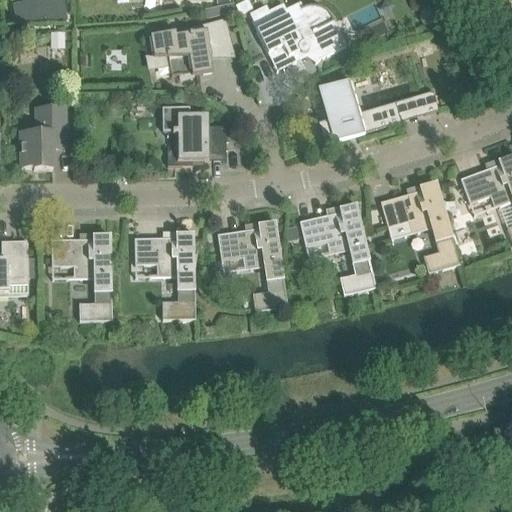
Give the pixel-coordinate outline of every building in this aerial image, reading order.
[(511,21),(511,0),(504,0),(499,4),(511,21)] [(246,2),(234,8),(239,18),(251,12),(246,2)] [(292,58),(298,55),(299,56),(300,57),(302,57),(303,57),(305,57),(306,57),(307,56),(308,54),(318,62),(315,66),(316,66),(319,62),(345,49),(345,48),(340,50),(328,26),(333,24),(332,22),(331,19),(329,17),(328,16),(327,15),(327,14),(325,13),(324,12),(321,10),(318,9),(317,9),(314,8),(311,8),(308,8),(307,8),(306,8),(305,9),(302,10),(300,5),(285,12),(283,6),(268,13),(266,8),(249,17),(257,33),(256,33),(267,57),(282,49),(291,67),(296,65),(292,58)] [(232,6),(204,12),(206,22),(234,16),(232,6)] [(192,78),(197,78),(212,75),(209,61),(211,60),(209,51),(231,47),(228,33),(225,21),(197,28),(198,30),(199,29),(200,34),(175,38),(175,35),(149,39),(153,59),(153,60),(167,60),(171,80),(179,79),(180,84),(193,80),(192,78)] [(63,35),(50,36),(50,51),(63,51),(63,35)] [(403,124),(397,104),(358,116),(348,84),(322,92),(327,110),(331,124),(317,128),(323,147),(336,143),(337,146),(350,142),(358,139),(364,138),(363,135),(403,124)] [(424,117),(438,113),(432,94),(418,98),(424,117)] [(52,172),(52,153),(65,152),(64,146),(64,111),(41,112),(36,112),(37,125),(37,137),(20,137),(21,171),(33,170),(33,172),(52,172)] [(209,115),(189,116),(189,111),(161,111),(162,135),(172,135),(172,137),(176,137),(177,153),(167,153),(167,170),(191,169),(191,165),(208,164),(208,158),(225,157),(225,129),(209,130),(209,115)] [(487,172),(460,182),(469,207),(489,200),(492,206),(511,199),(511,203),(511,230),(507,233),(511,247),(511,158),(498,164),(497,164),(498,168),(487,172)] [(408,198),(380,206),(387,231),(408,225),(410,232),(429,226),(431,232),(438,255),(423,260),(428,277),(459,268),(446,223),(446,216),(444,204),(441,205),(436,186),(419,190),(418,191),(419,194),(408,198)] [(450,203),(444,204),(446,216),(455,215),(454,203),(450,203)] [(329,218),(299,225),(305,251),(326,246),(327,253),(347,248),(348,253),(354,278),(339,281),(343,299),(375,291),(365,245),(363,226),(360,227),(356,208),(339,212),(338,212),(339,216),(329,218)] [(246,234),(217,238),(221,264),(241,261),(242,268),(262,265),(263,270),(267,295),(252,297),(255,315),(287,311),(281,264),(281,245),(280,245),(280,246),(278,245),(275,225),(258,228),(257,228),(257,232),(246,234)] [(288,228),(287,242),(300,239),(297,226),(288,228)] [(163,241),(134,242),(135,268),(155,268),(156,275),(176,274),(176,280),(177,304),(161,305),(162,323),(195,323),(194,275),(197,257),(194,257),(193,237),(176,237),(175,237),(175,241),(163,241)] [(80,243),(51,244),(51,270),(73,270),(73,277),(93,276),(93,282),(94,306),(78,307),(79,325),(81,325),(112,324),(111,277),(114,259),(110,259),(110,238),(93,239),(92,239),(92,243),(80,243)] [(0,255),(0,296),(8,296),(8,279),(28,278),(36,278),(36,258),(27,258),(27,244),(1,245),(1,256),(0,255)]
